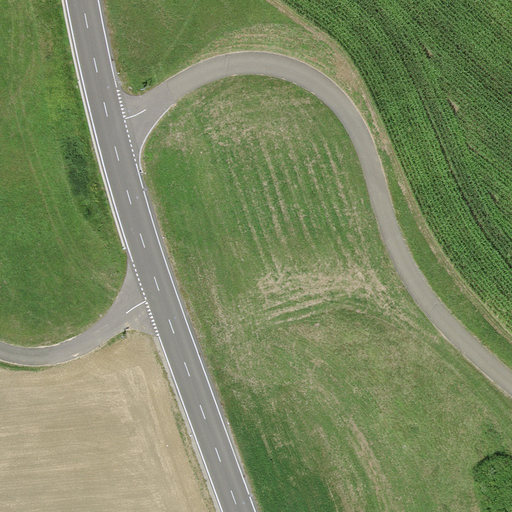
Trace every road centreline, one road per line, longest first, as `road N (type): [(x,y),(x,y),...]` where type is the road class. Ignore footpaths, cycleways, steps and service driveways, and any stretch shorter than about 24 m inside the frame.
road 1 (unclassified): [(108,138),(217,66),(260,61),(294,72),(330,95),(353,128),(402,268),(423,304),(511,388)]
road 2 (tertiary): [(230,511),(155,297)]
road 3 (unclassified): [(0,350),(55,358),(155,297)]
road 4 (tertiary): [(155,297),(108,138)]
road 5 (tertiary): [(108,138),(76,0)]
